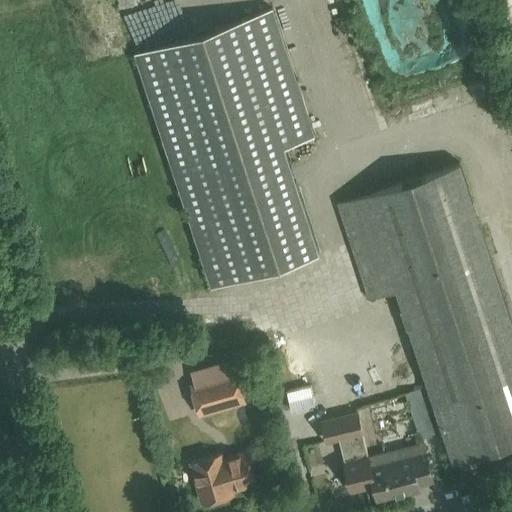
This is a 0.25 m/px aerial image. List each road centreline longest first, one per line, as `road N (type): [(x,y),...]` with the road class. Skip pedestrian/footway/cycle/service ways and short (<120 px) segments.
road 1 (unknown): [(4,350),(41,316),(250,307),(291,296),(312,281),(319,263),(315,187),(324,166),(360,141),(435,127),(458,132),(475,148),(511,275)]
road 2 (unclassified): [(48,511),(0,334)]
